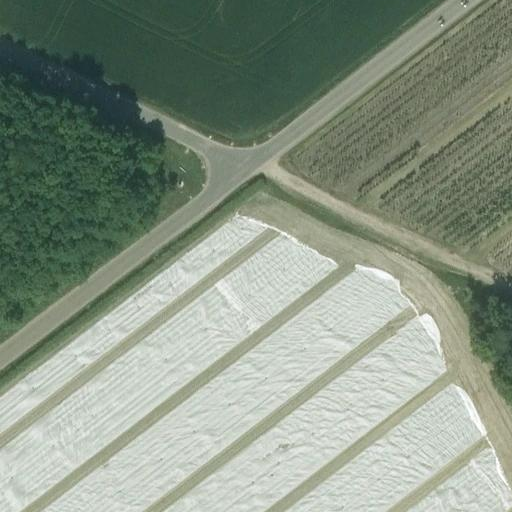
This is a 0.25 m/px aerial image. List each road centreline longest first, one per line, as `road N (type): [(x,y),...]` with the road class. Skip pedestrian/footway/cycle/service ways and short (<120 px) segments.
road 1 (unclassified): [(0,359),(251,165)]
road 2 (track): [(511,294),(251,165)]
road 3 (unclassified): [(251,165),(0,43)]
road 4 (unclassified): [(251,165),(466,0)]
